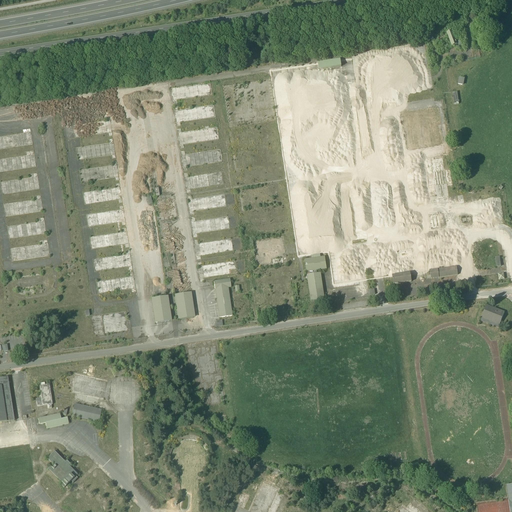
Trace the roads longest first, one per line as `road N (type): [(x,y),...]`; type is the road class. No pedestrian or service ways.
road 1 (tertiary): [(0,53),(351,0)]
road 2 (motorway): [(0,35),(177,0)]
road 3 (motorway): [(128,0),(0,23)]
